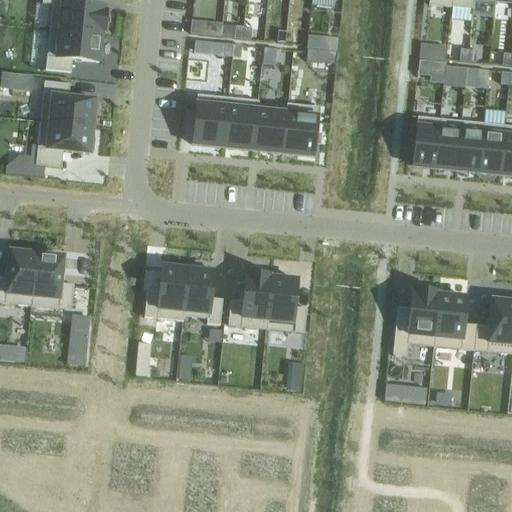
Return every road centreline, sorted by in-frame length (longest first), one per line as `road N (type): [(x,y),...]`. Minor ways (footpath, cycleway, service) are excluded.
road 1 (residential): [(148,208),(511,247)]
road 2 (residential): [(148,208),(134,173),(152,0)]
road 3 (residential): [(148,208),(0,193)]
